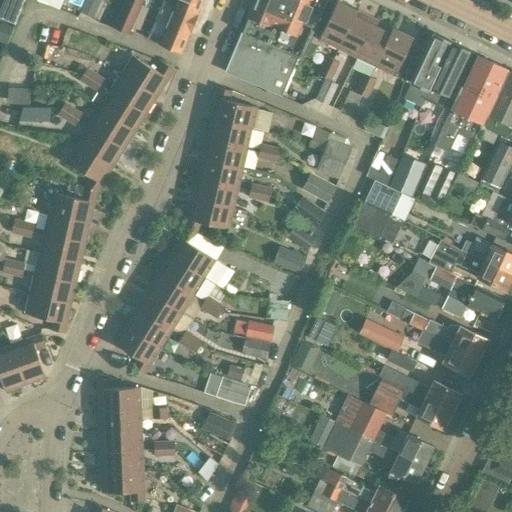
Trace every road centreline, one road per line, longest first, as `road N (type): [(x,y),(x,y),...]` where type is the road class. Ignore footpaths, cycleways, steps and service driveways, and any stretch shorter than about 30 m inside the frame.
road 1 (residential): [(55,411),(230,0)]
road 2 (residential): [(437,511),(511,358)]
